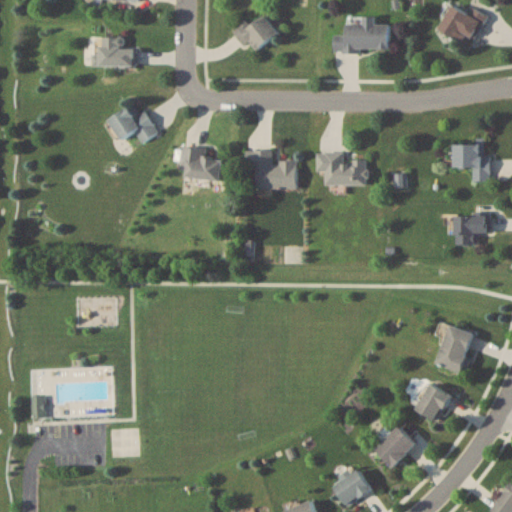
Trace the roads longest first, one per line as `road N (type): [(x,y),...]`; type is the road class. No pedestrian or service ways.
road 1 (residential): [(199,91),(210,103),(422,101),(511,85)]
road 2 (residential): [(428,511),(460,483),(511,387)]
